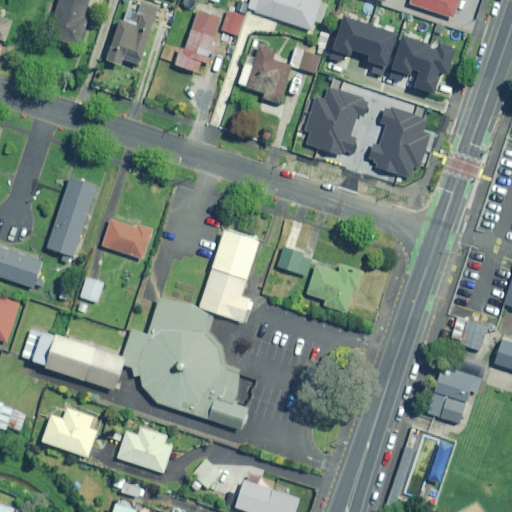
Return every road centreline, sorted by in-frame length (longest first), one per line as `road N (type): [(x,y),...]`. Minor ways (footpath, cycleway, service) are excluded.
road 1 (residential): [(437,234),(0,87)]
road 2 (secondary): [(437,234),(345,511)]
road 3 (secondary): [(511,10),(437,234)]
